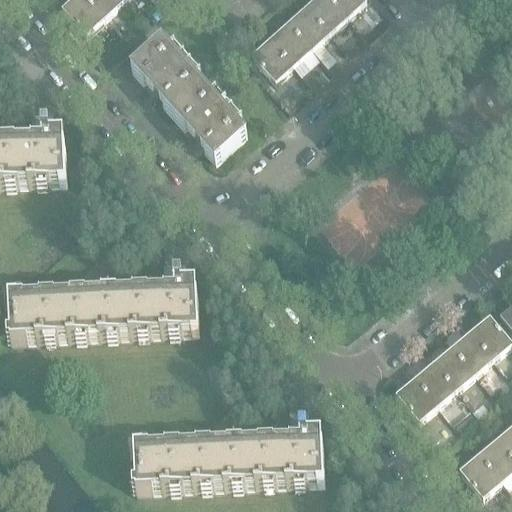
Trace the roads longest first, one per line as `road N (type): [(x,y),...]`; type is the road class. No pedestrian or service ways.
road 1 (residential): [(203,227),(429,23)]
road 2 (residential): [(203,227),(0,1)]
road 3 (residential): [(342,392),(511,253)]
road 4 (residential): [(342,392),(203,227)]
road 5 (residential): [(440,511),(342,392)]
